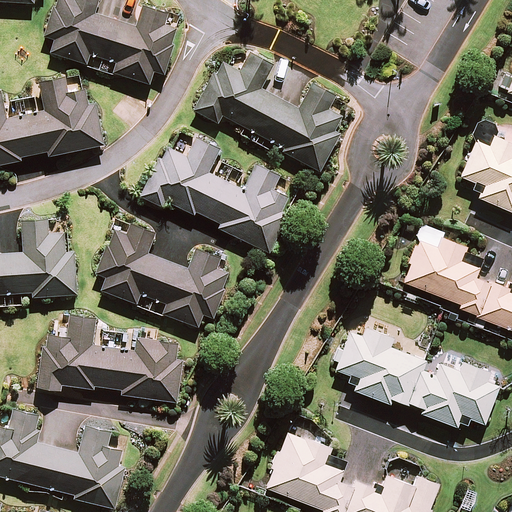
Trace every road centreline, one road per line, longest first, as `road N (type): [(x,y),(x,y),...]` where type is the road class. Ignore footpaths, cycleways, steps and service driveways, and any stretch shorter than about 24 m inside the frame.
road 1 (residential): [(402,115),(166,511)]
road 2 (unclassified): [(0,201),(68,181),(129,145),(218,15)]
road 3 (unclassified): [(218,15),(344,73),(402,115)]
road 4 (unclassified): [(511,443),(466,457),(444,454),(342,415)]
road 5 (residential): [(476,0),(402,115)]
